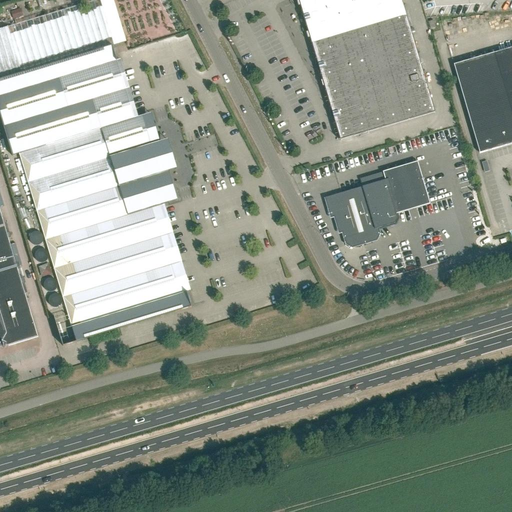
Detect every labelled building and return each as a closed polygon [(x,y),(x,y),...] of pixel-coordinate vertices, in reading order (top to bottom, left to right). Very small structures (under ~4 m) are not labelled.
[(299,0),(312,43),(407,16),(402,0),(299,0)] [(76,21),(81,21),(80,3),(69,4),(70,11),(76,11),(76,21)] [(18,5),(7,8),(10,16),(20,13),(18,5)] [(326,92),(421,64),(407,16),(312,43),(326,92)] [(177,21),(168,25),(170,31),(179,26),(177,21)] [(0,115),(12,157),(20,155),(67,313),(54,317),(63,346),(191,307),(161,206),(169,204),(160,175),(168,172),(160,144),(151,146),(143,118),(135,120),(112,46),(0,80),(0,115)] [(511,48),(454,65),(479,153),(511,143),(511,48)] [(421,64),(326,92),(340,140),(435,113),(421,64)] [(454,125),(436,130),(442,154),(460,149),(454,125)] [(191,144),(205,138),(203,133),(189,138),(191,144)] [(430,204),(417,162),(383,172),(385,181),(325,199),(328,198),(333,215),(336,214),(341,230),(344,229),(348,242),(352,245),(374,238),(376,234),(375,229),(395,223),(397,219),(395,215),(430,204)] [(0,348),(38,337),(0,211),(0,348)]
